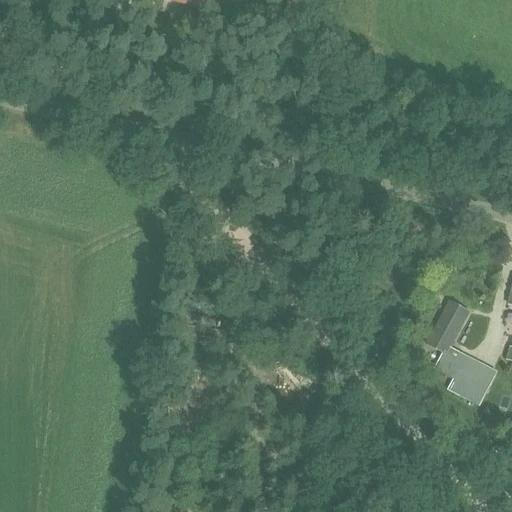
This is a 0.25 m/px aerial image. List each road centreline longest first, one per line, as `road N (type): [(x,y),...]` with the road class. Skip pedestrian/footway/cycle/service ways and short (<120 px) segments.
road 1 (unclassified): [(511,217),(0,98)]
road 2 (track): [(149,133),(488,511)]
